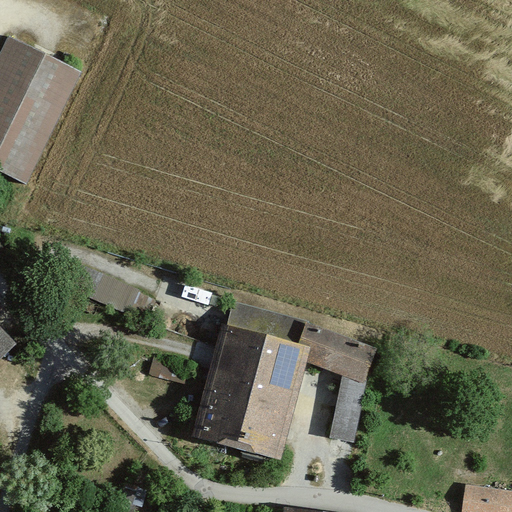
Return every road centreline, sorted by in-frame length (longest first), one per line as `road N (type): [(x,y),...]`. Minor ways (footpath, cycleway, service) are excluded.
road 1 (residential): [(357,511),(217,497),(184,479),(0,286)]
road 2 (track): [(58,347),(9,511)]
